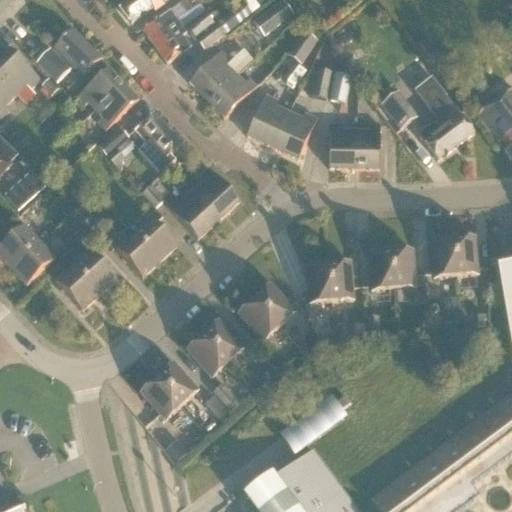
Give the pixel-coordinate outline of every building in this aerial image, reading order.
[(154,9),(155,10),(162,5),(158,0),(131,0),(119,9),(132,25),(154,9)] [(243,6),(213,29),(221,39),(251,16),(243,6)] [(183,38),(167,15),(165,17),(142,33),(167,66),(182,54),(188,50),(183,42),(185,40),(183,38)] [(101,62),(72,33),(54,51),(84,80),(101,62)] [(287,58),(301,68),(318,44),(304,34),(287,58)] [(9,51),(0,59),(0,83),(15,99),(26,89),(30,93),(40,83),(9,51)] [(36,65),(57,86),(71,72),(50,51),(36,65)] [(189,86),(207,104),(234,77),(226,69),(230,64),(221,55),(189,86)] [(332,75),(316,71),(310,99),(326,103),(332,75)] [(88,106),(95,114),(123,88),(109,72),(76,102),(83,110),(88,106)] [(329,104),(346,107),(351,79),(334,75),(329,104)] [(234,77),(207,104),(225,121),(256,90),(248,82),(244,86),(234,77)] [(431,80),(414,93),(438,123),(418,138),(438,164),(474,137),(458,116),(459,115),(431,80)] [(15,99),(0,83),(0,121),(9,113),(5,109),(15,99)] [(49,83),(42,90),(51,100),(59,93),(49,83)] [(123,88),(95,114),(102,121),(97,125),(105,134),(138,104),(123,88)] [(477,118),(511,164),(511,163),(511,92),(477,118)] [(380,108),(400,134),(418,120),(399,94),(380,108)] [(246,139),(272,151),(288,116),(276,110),(278,105),(265,99),(246,139)] [(288,116),(272,151),(297,163),(316,122),(304,117),(302,122),(288,116)] [(153,118),(135,135),(145,146),(138,154),(154,171),(160,177),(175,163),(169,156),(180,147),(153,118)] [(18,134),(8,124),(0,131),(0,134),(9,144),(18,134)] [(328,172),(353,172),(354,134),(343,133),(343,127),(329,127),(328,172)] [(354,134),(353,172),(379,173),(379,128),(367,128),(367,134),(354,134)] [(129,141),(119,130),(97,150),(101,154),(94,160),(102,170),(109,163),(116,170),(125,162),(116,152),(129,141)] [(0,174),(9,166),(4,162),(0,157),(0,174)] [(202,185),(191,195),(218,224),(239,204),(208,172),(198,181),(202,185)] [(32,175),(5,199),(18,214),(45,190),(32,175)] [(167,195),(157,183),(141,197),(155,212),(165,202),(162,200),(167,195)] [(218,224),(191,195),(181,205),(177,201),(167,210),(197,243),(218,224)] [(150,221),(132,237),(159,265),(176,249),(150,221)] [(0,260),(10,272),(40,246),(24,228),(0,249),(0,260)] [(159,265),(132,237),(115,253),(141,281),(159,265)] [(475,240),(453,242),(456,279),(478,277),(475,240)] [(456,279),(453,242),(431,244),(434,281),(456,279)] [(55,263),(40,246),(10,272),(26,289),(55,263)] [(73,270),(99,298),(116,282),(90,254),(73,270)] [(391,255),(393,292),(416,290),(413,254),(391,255)] [(393,292),(391,255),(368,257),(371,294),(393,292)] [(351,266),(331,268),(334,305),(354,303),(351,266)] [(334,305),(331,268),(306,270),(309,307),(334,305)] [(99,298),(73,270),(55,285),(82,314),(99,298)] [(511,270),(500,273),(511,337),(511,270)] [(255,302),(280,330),(296,314),(271,287),(255,302)] [(280,330),(255,302),(238,317),(263,345),(280,330)] [(458,325),(457,312),(446,313),(446,325),(458,325)] [(486,330),(485,319),(477,319),(477,331),(486,330)] [(366,321),(367,337),(380,336),(379,320),(366,321)] [(220,324),(203,339),(228,366),(244,351),(220,324)] [(344,328),(334,328),(334,340),(345,339),(344,328)] [(228,366),(203,339),(187,354),(212,381),(228,366)] [(157,382),(182,409),(198,394),(173,367),(157,382)] [(267,385),(274,378),(269,372),(262,379),(267,385)] [(182,409),(157,382),(141,397),(166,424),(182,409)] [(223,387),(212,396),(231,417),(241,408),(223,387)] [(511,511),(511,396),(371,501),(378,511),(511,511)] [(295,460),(347,420),(331,399),(279,438),(295,460)] [(342,412),(350,406),(345,399),(336,405),(342,412)] [(189,456),(178,443),(165,454),(176,466),(189,456)] [(354,511),(312,456),(273,486),(273,487),(265,493),(279,511),(354,511)]
